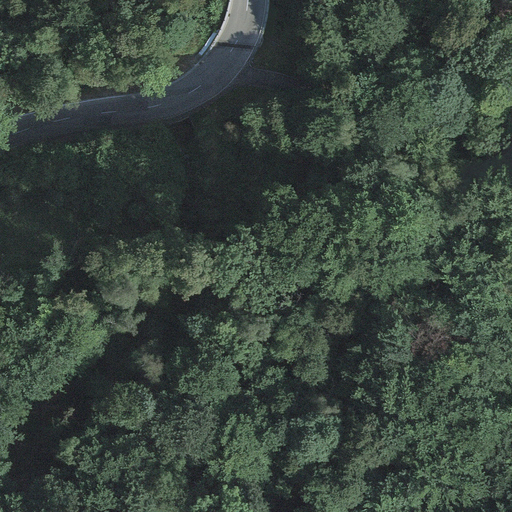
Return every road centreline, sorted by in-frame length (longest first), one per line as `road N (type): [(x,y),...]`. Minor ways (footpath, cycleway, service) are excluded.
road 1 (track): [(511,164),(461,188),(416,171),(388,139),(324,96),(268,75),(223,72)]
road 2 (tertiary): [(0,139),(161,102),(223,72),(237,52),(249,0)]
